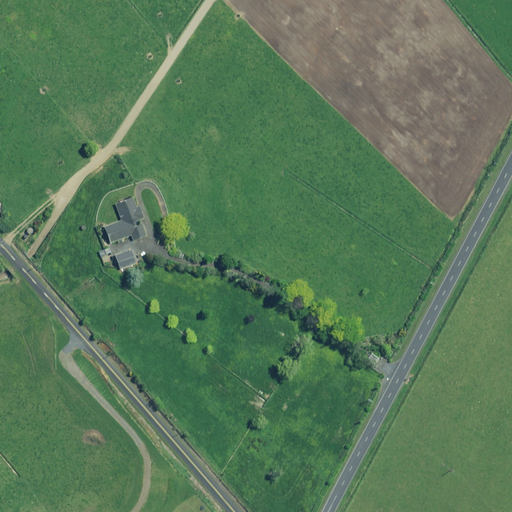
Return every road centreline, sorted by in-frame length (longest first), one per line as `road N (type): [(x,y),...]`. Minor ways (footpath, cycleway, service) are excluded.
road 1 (unclassified): [(330,511),(511,156)]
road 2 (unclassified): [(0,249),(238,511)]
